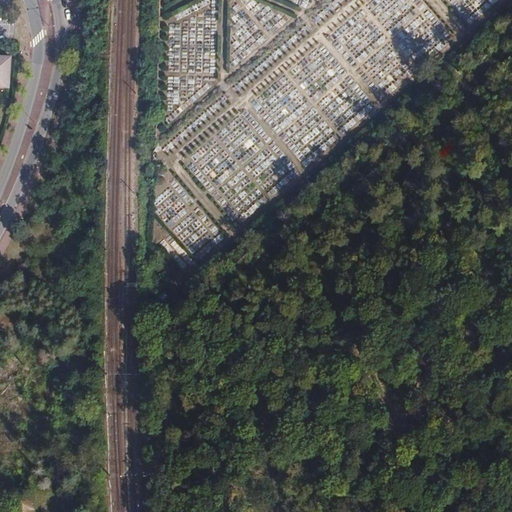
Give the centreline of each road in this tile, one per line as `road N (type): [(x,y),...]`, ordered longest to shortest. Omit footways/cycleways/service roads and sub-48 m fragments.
road 1 (track): [(511,501),(185,438)]
road 2 (tertiary): [(0,231),(38,145),(56,78),(56,0)]
road 3 (tertiary): [(29,0),(36,55),(0,183)]
